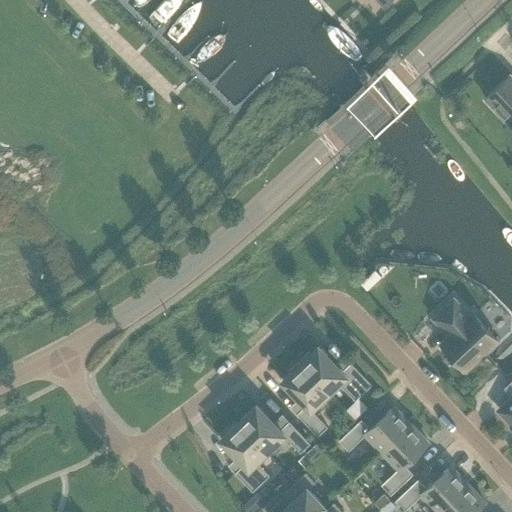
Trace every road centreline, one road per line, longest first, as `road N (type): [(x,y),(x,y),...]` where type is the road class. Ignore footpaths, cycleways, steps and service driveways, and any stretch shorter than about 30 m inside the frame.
road 1 (tertiary): [(54,355),(182,274),(483,0)]
road 2 (residential): [(511,479),(345,304),(329,298),(312,304),(129,460)]
road 3 (unclassified): [(129,460),(54,355)]
